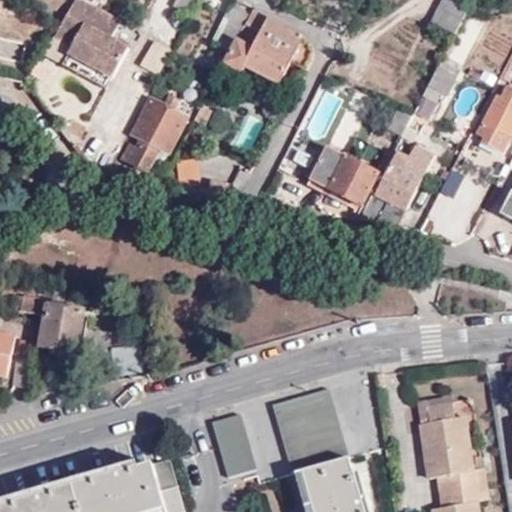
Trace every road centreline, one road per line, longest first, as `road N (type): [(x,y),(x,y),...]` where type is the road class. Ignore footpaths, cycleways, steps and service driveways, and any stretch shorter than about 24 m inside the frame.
road 1 (residential): [(511,336),(337,358),(184,401)]
road 2 (residential): [(184,401),(0,454)]
road 3 (unknown): [(393,347),(417,502)]
